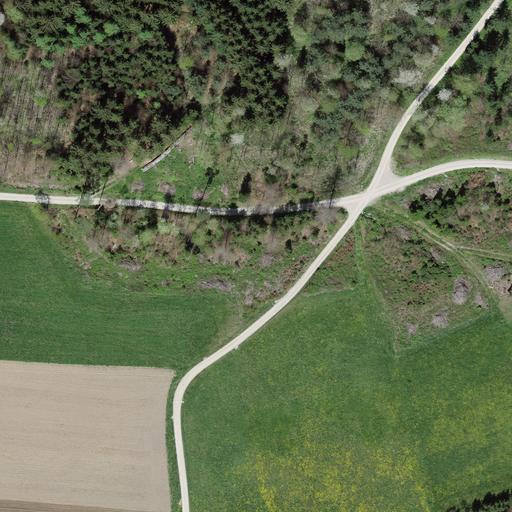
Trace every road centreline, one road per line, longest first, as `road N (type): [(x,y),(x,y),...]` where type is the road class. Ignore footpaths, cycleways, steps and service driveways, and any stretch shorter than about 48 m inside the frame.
road 1 (track): [(185,511),(176,419),(183,383),(279,306),(368,194)]
road 2 (track): [(0,196),(253,211),(368,194)]
road 3 (track): [(500,0),(405,117),(368,194)]
road 4 (track): [(368,194),(445,167),(511,164)]
